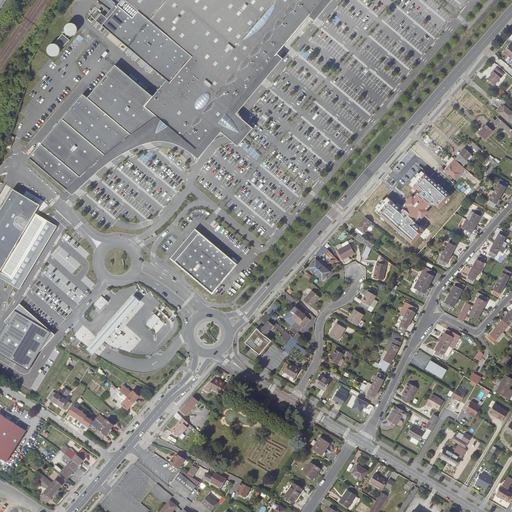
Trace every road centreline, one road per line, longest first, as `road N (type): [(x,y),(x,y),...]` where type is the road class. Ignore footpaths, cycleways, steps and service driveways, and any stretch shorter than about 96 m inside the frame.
road 1 (tertiary): [(511,12),(261,296)]
road 2 (residential): [(294,401),(319,360),(325,312),(352,292),(356,273)]
road 3 (tertiary): [(168,398),(71,511)]
road 4 (residential): [(428,313),(362,442)]
road 5 (residential): [(511,205),(437,290),(428,313)]
road 6 (residential): [(478,511),(362,442)]
